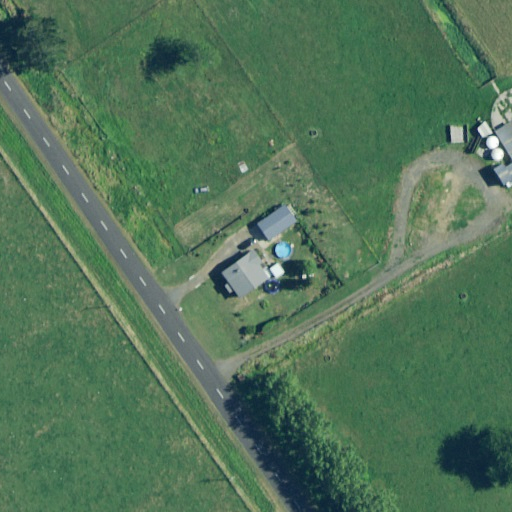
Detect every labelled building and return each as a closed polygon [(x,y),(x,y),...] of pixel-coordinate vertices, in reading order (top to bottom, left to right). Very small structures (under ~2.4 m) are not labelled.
[(492,167),(503,186),(511,180),(511,124),(511,122),(495,132),(510,156),(503,161),(492,167)] [(441,189),(427,184),(420,205),(434,210),(441,189)] [(295,221),(282,205),(250,231),(262,247),(295,221)] [(264,258),(256,247),(220,271),(228,283),(224,286),(228,293),(233,290),(238,298),(268,278),(257,262),(264,258)] [(283,272),(274,260),(267,266),(276,277),(283,272)]
